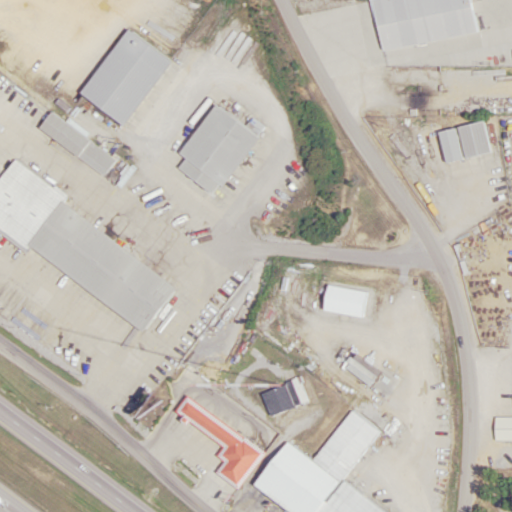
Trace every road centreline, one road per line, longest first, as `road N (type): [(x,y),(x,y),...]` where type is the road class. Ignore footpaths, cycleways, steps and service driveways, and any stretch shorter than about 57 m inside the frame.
road 1 (tertiary): [(462,511),(468,417),(448,278),(421,225),(323,93),(278,0)]
road 2 (residential): [(0,348),(151,464),(200,511)]
road 3 (trunk): [(129,511),(0,415)]
